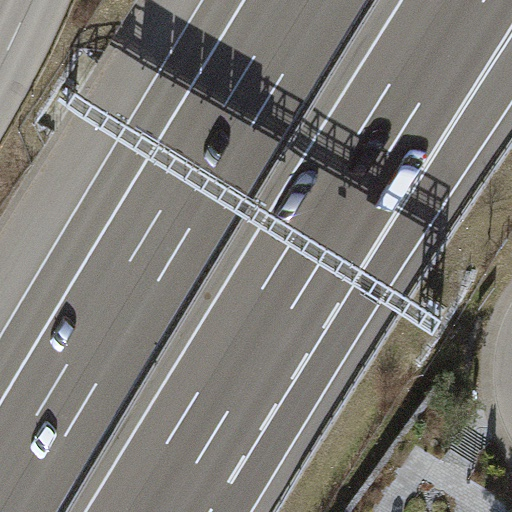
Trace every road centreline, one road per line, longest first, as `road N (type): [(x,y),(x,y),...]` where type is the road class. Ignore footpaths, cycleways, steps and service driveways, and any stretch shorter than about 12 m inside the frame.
road 1 (motorway): [(286,0),(0,476)]
road 2 (motorway): [(184,455),(467,0)]
road 3 (motorway): [(184,455),(476,126),(511,73)]
